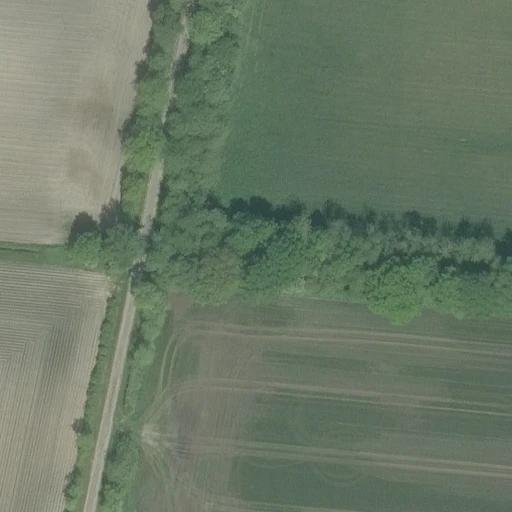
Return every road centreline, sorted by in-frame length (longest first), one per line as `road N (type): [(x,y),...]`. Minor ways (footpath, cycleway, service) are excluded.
road 1 (unclassified): [(86,511),(190,0)]
road 2 (track): [(0,248),(137,260)]
